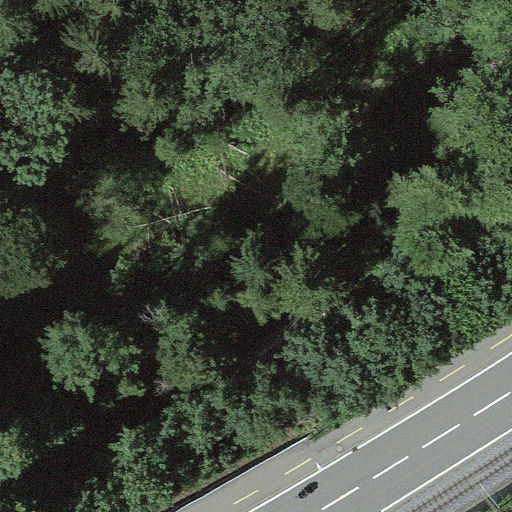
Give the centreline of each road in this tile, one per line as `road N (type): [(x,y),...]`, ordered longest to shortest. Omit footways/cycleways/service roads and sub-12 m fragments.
road 1 (track): [(511,62),(410,66),(172,196),(129,257),(0,269)]
road 2 (secondary): [(511,389),(319,511)]
